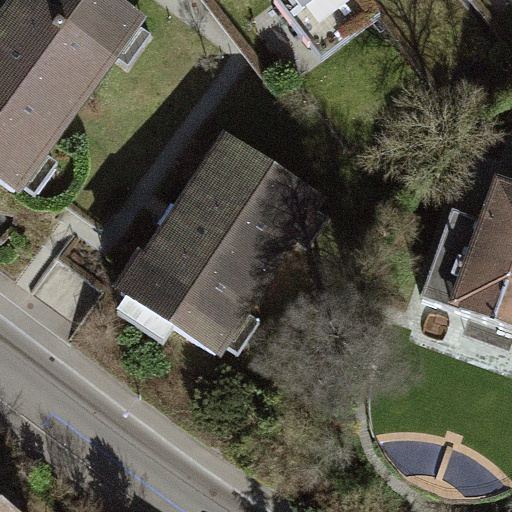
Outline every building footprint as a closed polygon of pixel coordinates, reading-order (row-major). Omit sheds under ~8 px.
[(14,0),(0,20),(0,185),(24,203),(153,22),(121,0),(14,0)] [(275,0),(274,1),(310,50),(377,0),(275,0)] [(134,258),(107,299),(218,370),(323,205),(219,139),(140,262),(134,258)] [(454,214),(422,303),(511,335),(511,183),(495,178),(479,223),(454,214)] [(0,511),(17,511),(0,499),(0,511)]
